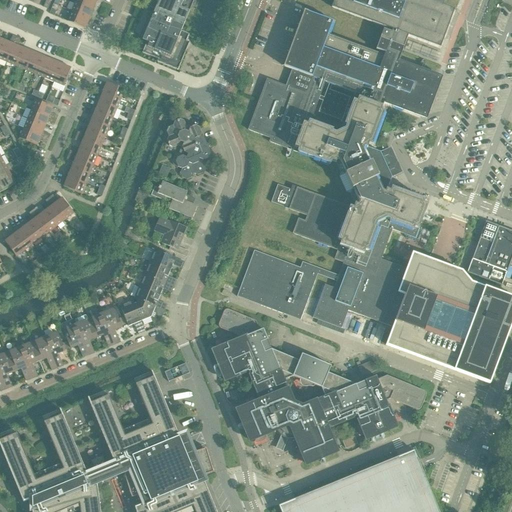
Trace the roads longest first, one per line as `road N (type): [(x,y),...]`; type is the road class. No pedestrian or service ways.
road 1 (residential): [(179,329),(184,293),(234,172),(211,101)]
road 2 (residential): [(0,400),(179,329)]
road 3 (residential): [(0,215),(45,182),(95,55)]
road 4 (residential): [(224,480),(179,329)]
road 5 (residential): [(211,101),(95,55)]
